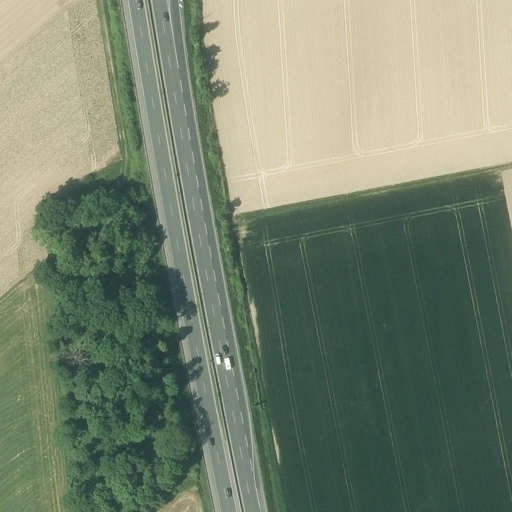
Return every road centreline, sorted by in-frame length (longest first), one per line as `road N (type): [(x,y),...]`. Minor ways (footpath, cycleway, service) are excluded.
road 1 (motorway): [(135,0),(229,511)]
road 2 (motorway): [(252,511),(176,108)]
road 3 (track): [(511,167),(247,216)]
road 4 (track): [(97,0),(121,137)]
